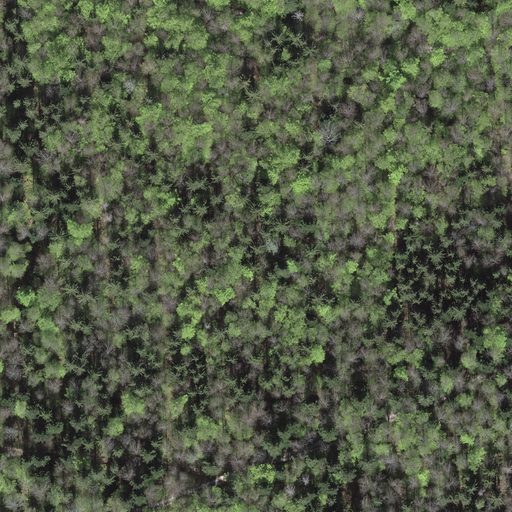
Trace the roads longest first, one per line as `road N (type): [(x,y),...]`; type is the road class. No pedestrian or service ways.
road 1 (track): [(511,363),(328,444),(147,509)]
road 2 (track): [(511,54),(330,41),(201,6),(137,0)]
road 3 (track): [(0,436),(244,468)]
